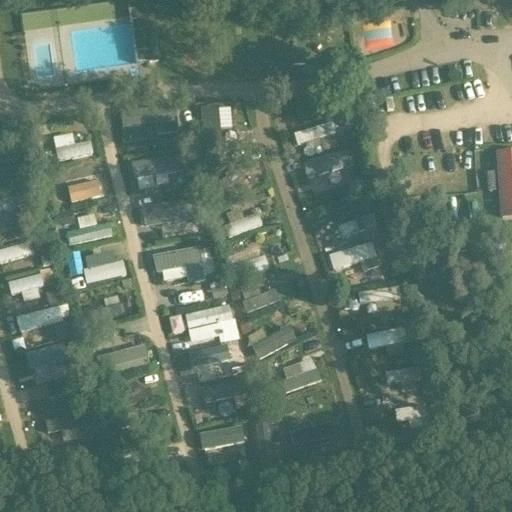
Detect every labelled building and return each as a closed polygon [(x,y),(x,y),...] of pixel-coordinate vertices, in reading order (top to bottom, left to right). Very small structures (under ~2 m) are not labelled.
[(148,0),(133,0),(126,1),(134,65),(157,62),(148,0)] [(204,109),(205,139),(218,139),(217,129),(228,129),(228,108),(204,109)] [(172,116),(119,119),(119,130),(137,129),(138,139),(173,137),(172,116)] [(327,123),(292,133),(295,146),(331,137),(327,123)] [(91,156),(89,143),(72,145),(71,135),(51,138),(54,162),(91,156)] [(511,152),(498,154),(502,220),(511,219),(511,152)] [(339,153),(300,164),(304,180),(344,169),(339,153)] [(131,161),(133,190),(153,189),(152,175),(163,175),(162,160),(131,161)] [(95,181),(65,189),(68,204),(98,197),(95,181)] [(0,200),(0,226),(17,223),(11,199),(0,200)] [(141,228),(172,224),(169,203),(139,207),(141,228)] [(219,217),(223,226),(241,219),(237,209),(219,217)] [(100,226),(76,231),(73,212),(52,216),(58,244),(102,236),(100,226)] [(255,215),(222,227),(227,240),(260,227),(255,215)] [(77,217),(78,228),(94,227),(93,216),(77,217)] [(340,240),(364,231),(360,219),(336,227),(340,240)] [(30,242),(0,251),(0,265),(34,255),(30,242)] [(330,269),(371,261),(368,246),(327,254),(330,269)] [(74,288),(125,277),(122,262),(114,263),(111,251),(82,257),(86,277),(72,280),(74,288)] [(198,251),(154,259),(158,277),(184,272),(187,287),(204,284),(198,251)] [(263,257),(251,261),(248,252),(224,259),(230,279),(267,268),(263,257)] [(80,253),(67,255),(70,277),(83,275),(80,253)] [(373,259),(355,264),(358,274),(375,270),(373,259)] [(43,286),(53,285),(51,270),(40,271),(43,286)] [(8,296),(21,293),(22,302),(41,298),(37,276),(5,282),(8,296)] [(397,289),(355,291),(356,304),(398,302),(397,289)] [(253,312),(277,302),(272,290),(248,300),(253,312)] [(341,295),(345,310),(355,308),(352,292),(341,295)] [(186,332),(233,321),(229,305),(182,317),(186,332)] [(14,318),(17,332),(67,320),(64,306),(14,318)] [(91,324),(121,316),(118,306),(88,314),(91,324)] [(255,359),(294,345),(288,328),(263,337),(261,333),(247,338),(255,359)] [(395,330),(363,336),(365,350),(397,345),(395,330)] [(148,364),(142,345),(99,357),(105,377),(148,364)] [(30,377),(64,372),(60,348),(27,352),(30,377)] [(279,394),(319,384),(315,368),(299,371),(298,365),(273,372),(279,394)] [(245,458),(242,425),(196,428),(198,461),(245,458)] [(145,440),(166,440),(166,427),(145,426),(145,440)]
